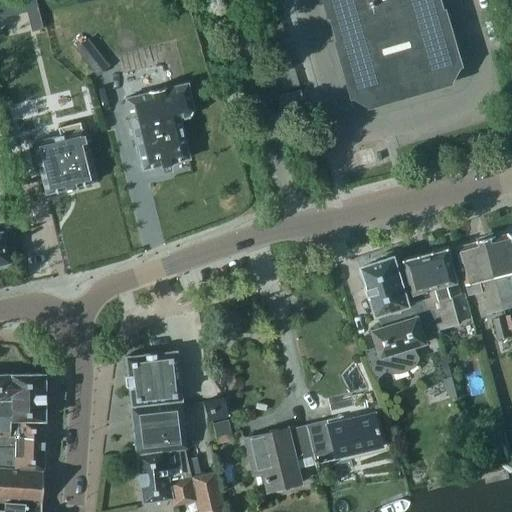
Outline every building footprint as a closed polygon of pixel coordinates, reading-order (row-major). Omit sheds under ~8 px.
[(319,0),(349,99),(352,99),(366,107),(366,109),(452,85),(451,82),(459,68),(462,67),(442,0),(319,0)] [(109,66),(87,37),(75,47),(96,75),(109,66)] [(293,47),(273,48),(275,87),(295,86),(293,47)] [(170,162),(188,158),(178,118),(187,116),(193,107),(186,82),(165,88),(165,86),(147,91),(148,92),(124,98),(131,127),(141,169),(160,164),(160,166),(170,163),(170,162)] [(299,89),(290,91),(276,95),(278,105),(293,101),(302,99),(299,89)] [(94,180),(79,121),(57,127),(59,135),(32,141),(45,192),(65,188),(65,189),(74,186),(74,185),(94,180)] [(0,264),(2,264),(3,261),(6,260),(3,249),(13,246),(15,243),(11,231),(8,229),(0,231),(0,264)] [(495,236),(485,238),(504,309),(511,306),(511,284),(510,277),(511,276),(511,234),(509,233),(508,234),(496,237),(495,236)] [(504,309),(485,238),(475,241),(476,242),(457,247),(469,294),(481,291),(480,285),(482,285),(486,299),(483,300),(487,313),(504,309)] [(449,248),(427,254),(446,328),(454,326),(450,311),(455,310),(451,297),(461,294),(458,283),(458,282),(449,248)] [(439,330),(446,328),(427,254),(404,259),(414,294),(427,291),(429,299),(422,301),(425,313),(433,311),(439,330)] [(377,315),(409,304),(395,256),(362,266),(368,285),(367,285),(371,297),(377,315)] [(409,304),(377,315),(381,328),(373,330),(378,346),(367,350),(368,360),(371,370),(376,379),(383,368),(388,371),(405,366),(411,360),(413,356),(411,346),(427,342),(426,336),(430,335),(430,333),(439,330),(433,311),(425,313),(422,301),(409,304)] [(508,329),(504,316),(493,319),(498,340),(510,336),(508,329)] [(376,445),(380,444),(376,431),(377,431),(376,426),(373,427),(370,414),(355,418),(355,417),(347,419),(327,424),(326,420),(314,423),(313,417),(371,403),(368,389),(367,390),(354,393),(347,379),(356,370),(357,369),(352,346),(325,353),(300,404),(305,425),(315,464),(316,464),(314,454),(333,450),(334,455),(361,449),(361,451),(377,447),(376,445)] [(130,405),(132,405),(180,399),(174,353),(175,353),(175,350),(124,356),(130,405)] [(445,351),(432,354),(439,379),(450,375),(446,362),(448,361),(445,351)] [(0,436),(19,437),(19,420),(43,419),(43,373),(0,374),(0,436)] [(203,401),(207,419),(226,415),(222,397),(203,401)] [(180,399),(132,405),(130,405),(136,453),(177,448),(186,447),(180,399)] [(0,466),(41,470),(43,419),(19,420),(19,437),(0,436),(0,466)] [(232,439),(227,419),(211,422),(216,443),(232,439)] [(285,428),(245,438),(253,472),(262,470),(267,489),(275,487),(275,490),(291,486),(290,484),(298,482),(293,459),(311,455),(313,464),(315,464),(305,425),(294,428),(294,430),(286,432),(285,428)] [(190,478),(185,454),(178,455),(177,448),(136,453),(141,502),(170,497),(171,505),(195,500),(197,511),(223,511),(219,492),(214,473),(190,478)] [(41,470),(0,466),(0,500),(40,504),(41,470)] [(0,511),(39,511),(40,504),(0,500),(0,511)]
